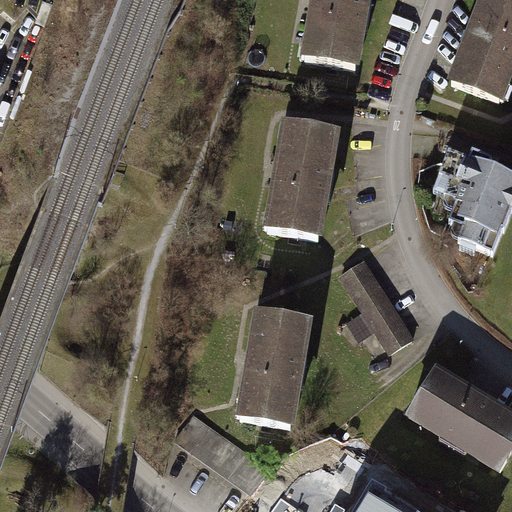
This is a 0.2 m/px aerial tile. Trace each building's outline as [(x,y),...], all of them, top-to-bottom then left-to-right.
[(315,0),(305,64),(355,73),(367,0),(315,0)] [(511,0),(485,0),(451,86),(499,105),(511,72),(511,0)] [(286,128),(268,234),(318,243),(337,137),(286,128)] [(457,201),(448,225),(467,232),(462,245),(494,258),(511,212),(511,178),(449,154),(434,192),(457,201)] [(391,356),(413,342),(364,265),(342,279),(364,313),(350,322),(376,362),(389,354),(391,356)] [(259,316),(240,423),(291,431),(309,325),(259,316)] [(511,420),(435,374),(408,418),(501,474),(511,455),(511,420)]
